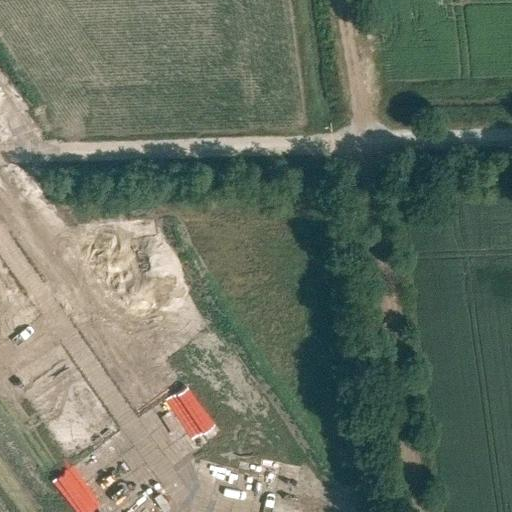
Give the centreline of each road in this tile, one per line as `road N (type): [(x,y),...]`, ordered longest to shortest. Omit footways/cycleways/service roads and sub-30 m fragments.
road 1 (track): [(348,0),(416,511)]
road 2 (track): [(0,161),(511,144)]
